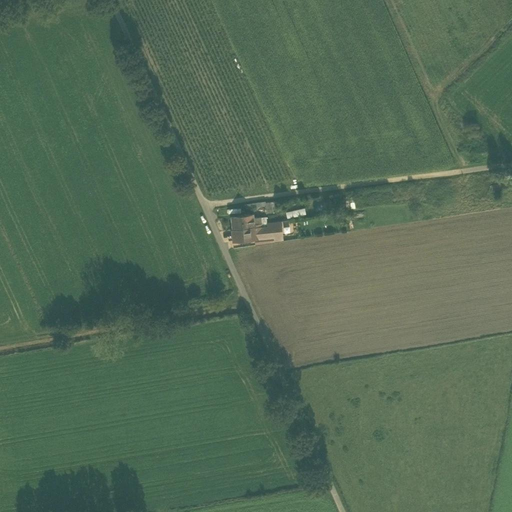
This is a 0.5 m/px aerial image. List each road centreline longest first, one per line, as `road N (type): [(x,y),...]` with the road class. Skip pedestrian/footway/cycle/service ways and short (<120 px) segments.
road 1 (residential): [(113,0),(342,511)]
road 2 (track): [(511,165),(206,206)]
road 3 (track): [(246,299),(0,342)]
